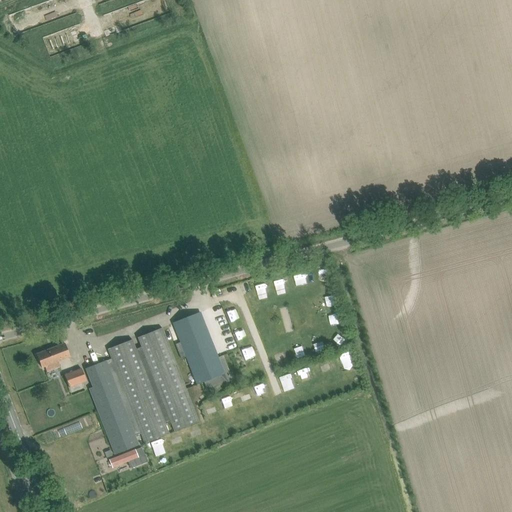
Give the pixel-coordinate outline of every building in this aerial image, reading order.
[(324,282),(329,273),(322,269),(317,279),(324,282)] [(294,275),(296,284),(306,282),(304,273),(294,275)] [(273,280),(275,290),(285,288),(282,278),(273,280)] [(254,291),(263,288),(260,279),(251,282),(254,291)] [(334,294),(324,296),(326,307),(336,305),(334,294)] [(196,384),(203,382),(207,390),(223,383),(220,375),(224,374),(200,313),(173,324),(180,342),(175,344),(181,359),(186,357),(196,384)] [(221,317),(223,326),(234,323),(232,315),(221,317)] [(199,422),(162,328),(138,337),(141,347),(136,349),(132,339),(108,349),(111,358),(85,369),(93,387),(89,389),(115,455),(139,445),(135,435),(141,433),(145,443),(169,433),(165,424),(171,421),(175,431),(199,422)] [(311,342),(314,351),(323,348),(320,339),(311,342)] [(45,367),(46,370),(46,372),(60,366),(58,361),(70,357),(65,343),(36,354),(41,368),(45,367)] [(302,346),(292,349),(295,358),(305,356),(302,346)] [(339,354),(343,369),(353,366),(349,351),(339,354)] [(327,359),(319,362),(322,371),(330,368),(327,359)] [(64,375),(69,388),(86,382),(81,369),(64,375)] [(279,388),(290,384),(286,374),(275,379),(279,388)] [(112,467),(116,466),(128,462),(131,469),(146,463),(144,456),(141,448),(113,458),(109,459),(112,467)]
